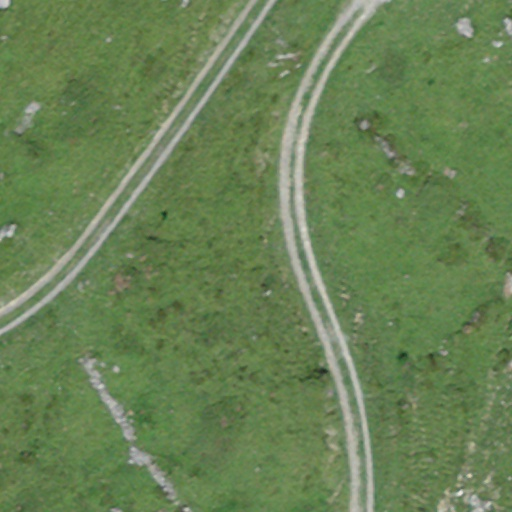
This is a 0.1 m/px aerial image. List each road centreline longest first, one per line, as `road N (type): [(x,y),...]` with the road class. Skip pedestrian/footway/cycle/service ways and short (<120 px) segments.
road 1 (track): [(359,511),(354,411),(287,173),(311,77),(363,0)]
road 2 (track): [(261,0),(102,230),(26,308),(0,320)]
